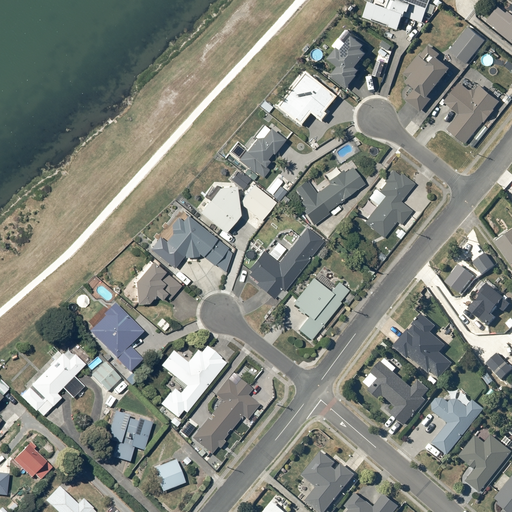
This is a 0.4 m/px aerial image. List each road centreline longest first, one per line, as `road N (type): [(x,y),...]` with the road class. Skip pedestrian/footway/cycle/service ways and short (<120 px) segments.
road 1 (residential): [(313,391),(392,282),(471,194)]
road 2 (residential): [(313,391),(449,511)]
road 3 (residential): [(214,511),(313,391)]
road 4 (residential): [(376,116),(471,194)]
road 5 (residential): [(219,314),(313,391)]
